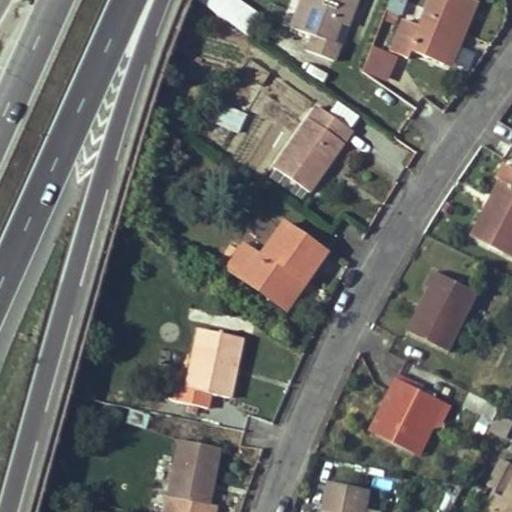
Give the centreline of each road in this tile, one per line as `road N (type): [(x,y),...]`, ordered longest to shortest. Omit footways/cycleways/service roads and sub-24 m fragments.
road 1 (motorway): [(8,511),(110,144),(161,0)]
road 2 (residential): [(273,511),(325,372),(415,207),(511,60)]
road 3 (motorway): [(0,282),(127,0)]
road 4 (motorway): [(55,0),(0,123)]
